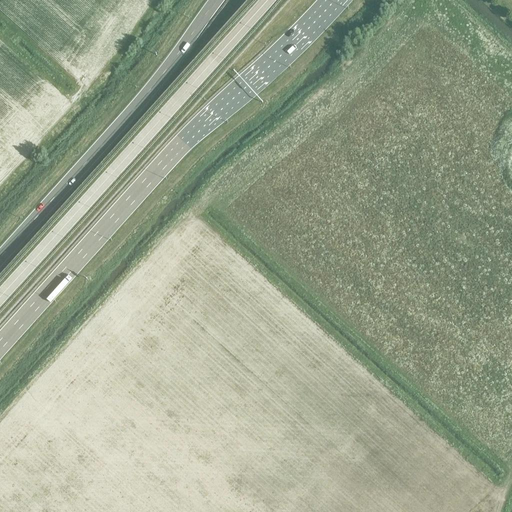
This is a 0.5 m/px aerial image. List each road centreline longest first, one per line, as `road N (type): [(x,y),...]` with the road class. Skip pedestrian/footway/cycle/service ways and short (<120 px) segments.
road 1 (trunk): [(0,345),(165,161),(330,0)]
road 2 (trunk): [(216,0),(151,87),(0,257)]
